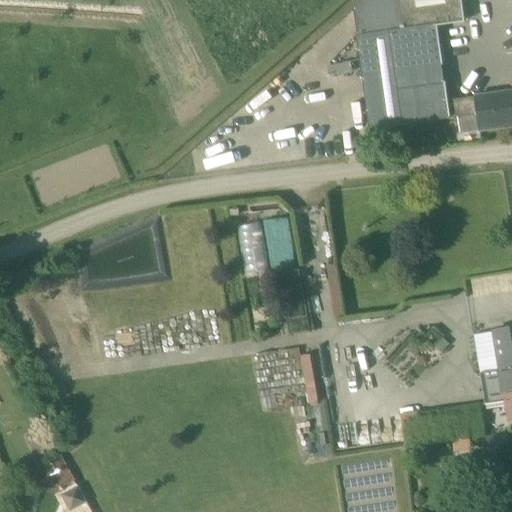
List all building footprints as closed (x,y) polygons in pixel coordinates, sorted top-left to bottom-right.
[(434,25),(463,22),(460,0),(363,0),(356,7),(369,131),(448,120),(445,99),(434,25)] [(93,21),(93,33),(117,33),(117,21),(93,21)] [(327,65),(327,74),(351,73),(350,64),(327,65)] [(16,88),(16,100),(40,100),(40,88),(16,88)] [(511,127),(511,92),(445,99),(448,120),(459,118),(473,116),(476,132),(511,127)] [(271,269),(294,266),(288,219),(264,221),(271,269)] [(243,275),(268,271),(261,223),(236,228),(243,275)] [(511,422),(511,329),(473,336),(485,407),(503,404),(506,423),(511,422)] [(469,446),(468,439),(485,437),(480,404),(401,415),(405,447),(451,441),(452,448),(469,446)] [(60,495),(69,511),(70,511),(87,503),(78,486),(60,495)]
